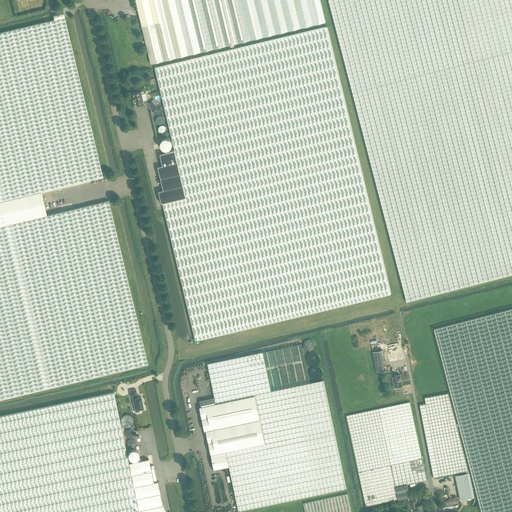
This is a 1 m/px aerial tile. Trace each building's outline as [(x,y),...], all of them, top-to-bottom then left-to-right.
[(326,21),(320,0),(135,0),(151,64),(326,21)] [(511,0),(328,0),(407,301),(511,274),(511,0)] [(0,399),(147,364),(108,200),(47,215),(46,214),(45,215),(44,210),(45,209),(44,204),(42,204),(41,198),(42,198),(41,193),(40,194),(40,192),(41,192),(41,191),(103,177),(63,13),(53,15),(54,19),(0,32),(0,399)] [(195,340),(393,293),(328,26),(259,43),(155,68),(175,150),(160,154),(161,160),(174,157),(175,162),(163,165),(158,167),(164,190),(159,191),(160,196),(162,203),(163,203),(195,340)] [(135,104),(144,102),(141,91),(133,93),(134,97),(133,97),(134,101),(135,100),(135,104)] [(154,99),(150,102),(154,108),(158,104),(154,99)] [(159,115),(160,114),(162,113),(162,112),(162,110),(162,108),(161,107),(159,106),(157,106),(156,107),(154,108),(154,110),(154,111),(154,113),(155,114),(157,115),(159,115)] [(161,124),(162,124),(164,123),(164,121),(164,119),(164,118),(163,117),(161,116),(159,116),(158,116),(157,117),(156,119),(156,121),(156,122),(158,124),(159,124),(161,124)] [(163,134),(165,133),(166,132),(167,131),(167,129),(167,128),(166,127),(165,126),(164,125),(163,125),(161,125),(160,126),(159,127),(158,129),(158,130),(159,132),(159,133),(160,133),(162,134),(163,134)] [(168,150),(169,149),(170,148),(171,147),(172,146),(172,144),(171,142),(171,141),(170,140),(168,139),(166,139),(165,139),(164,139),(162,140),(161,141),(161,142),(160,144),(160,145),(161,147),(162,148),(163,149),(164,150),(166,150),(168,150)] [(161,160),(163,165),(175,162),(174,157),(161,160)] [(511,511),(511,308),(434,329),(481,511),(511,511)] [(324,380),(310,383),(302,344),(207,363),(215,397),(199,400),(203,416),(201,416),(203,422),(204,421),(214,469),(229,466),(238,511),(346,488),(324,380)] [(375,365),(384,361),(382,350),(372,352),(375,365)] [(376,372),(386,370),(384,361),(375,365),(376,372)] [(395,388),(402,386),(400,374),(392,376),(395,388)] [(137,395),(136,389),(130,390),(131,396),(132,396),(133,402),(134,402),(135,406),(134,406),(135,412),(139,411),(139,409),(143,408),(141,397),(137,397),(137,395)] [(138,511),(128,463),(119,417),(114,392),(59,403),(4,415),(0,415),(0,511),(138,511)] [(469,472),(448,393),(424,397),(426,404),(419,405),(433,477),(466,471),(466,473),(455,475),(460,500),(474,497),(469,472)] [(427,480),(425,472),(410,402),(346,415),(365,506),(398,499),(410,497),(407,484),(427,480)] [(131,426),(133,425),(134,423),(134,420),(134,419),(133,418),(132,417),(131,416),(130,415),(129,415),(127,415),(126,415),(124,416),(123,416),(122,417),(121,419),(121,420),(121,422),(121,423),(121,424),(122,425),(124,427),(125,427),(127,428),(129,428),(130,427),(131,426)] [(134,434),(134,433),(134,432),(133,431),(132,430),(131,429),(129,429),(127,429),(126,430),(125,432),(125,433),(125,434),(126,435),(126,436),(127,437),(128,438),(130,438),(132,437),(133,436),(134,434)] [(136,442),(136,441),(135,440),(133,439),(132,438),(131,438),(130,439),(128,440),(128,441),(127,442),(127,443),(128,445),(128,446),(130,447),(131,448),(133,447),(135,446),(136,445),(136,443),(136,442)] [(138,457),(139,456),(139,454),(138,453),(137,451),(136,450),(134,450),(133,449),(132,450),(130,450),(129,451),(129,452),(128,454),(128,455),(128,456),(128,457),(129,458),(130,459),(131,460),(133,460),(135,460),(137,459),(138,458),(138,457)] [(157,481),(153,482),(148,459),(128,463),(138,511),(164,511),(163,509),(164,508),(163,505),(162,505),(157,481)] [(305,511),(351,511),(348,494),(303,503),(305,511)] [(422,511),(421,504),(417,505),(416,500),(411,501),(410,499),(408,500),(408,501),(406,502),(408,509),(414,507),(415,511),(422,511)]
